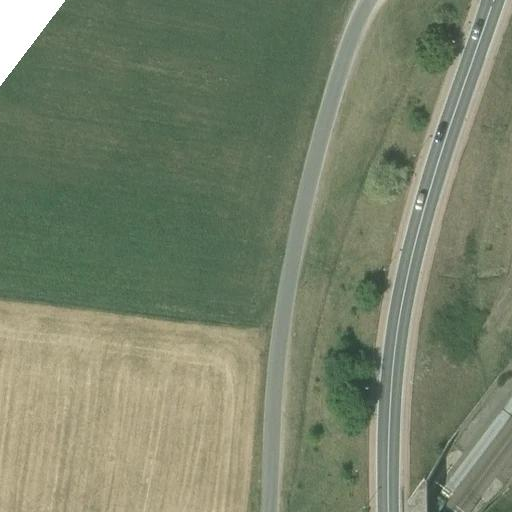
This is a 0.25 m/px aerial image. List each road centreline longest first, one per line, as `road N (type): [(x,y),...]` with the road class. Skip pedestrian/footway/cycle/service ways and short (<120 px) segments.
road 1 (tertiary): [(388,511),(397,318),(432,176),(493,0)]
road 2 (unclassified): [(371,0),(322,137),(291,266),(270,511)]
